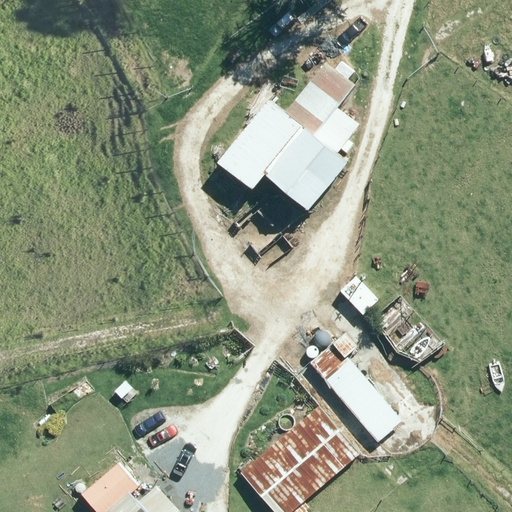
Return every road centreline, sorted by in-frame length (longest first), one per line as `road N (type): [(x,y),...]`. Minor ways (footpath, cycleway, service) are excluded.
road 1 (track): [(0,369),(233,324),(320,296),(408,0)]
road 2 (track): [(92,0),(183,152),(257,316)]
road 3 (track): [(506,511),(444,452),(320,296)]
road 4 (track): [(511,8),(379,89)]
